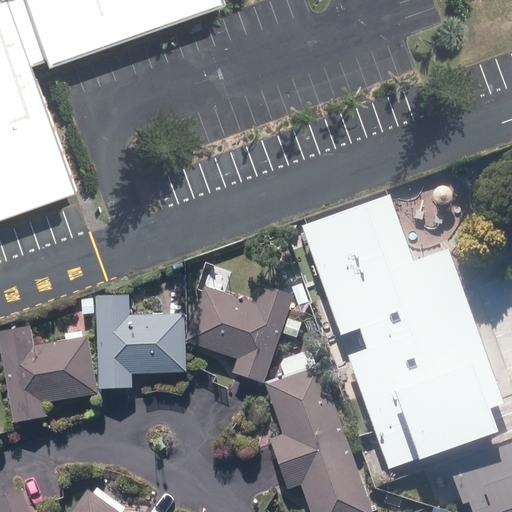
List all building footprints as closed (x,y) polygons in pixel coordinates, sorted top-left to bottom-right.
[(0,0),(0,214),(2,220),(78,194),(33,67),(53,60),(55,67),(229,5),(227,0),(0,0)] [(511,146),(299,220),(391,470),(498,431),(491,409),(504,404),(469,291),(498,253),(511,248),(511,146)] [(233,359),(229,372),(258,383),(276,332),(291,337),(297,320),(283,314),(289,295),(259,285),(252,303),(199,286),(180,340),(233,359)] [(180,371),(178,313),(124,315),(122,292),(90,294),(90,298),(78,299),(78,314),(90,313),(94,387),(127,386),(126,373),(180,371)] [(39,402),(93,392),(83,335),(78,337),(77,330),(61,333),(62,339),(28,345),(24,325),(0,328),(0,367),(10,421),(41,416),(39,402)] [(259,383),(278,433),(265,438),(274,464),(342,439),(313,362),(310,364),(304,349),(274,360),(280,375),(259,383)] [(342,439),(274,464),(283,487),(296,483),(307,511),(369,511),(347,453),(357,449),(352,435),(342,439)] [(511,511),(511,445),(453,469),(470,511),(511,511)] [(138,511),(137,511),(136,511),(112,511),(88,494),(83,490),(66,511),(138,511)] [(23,511),(16,491),(0,496),(0,511),(23,511)]
